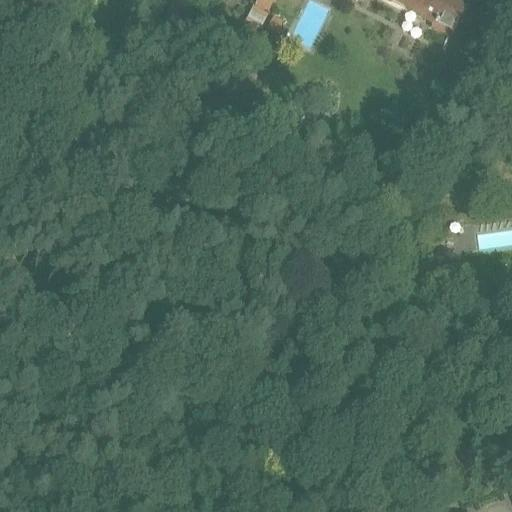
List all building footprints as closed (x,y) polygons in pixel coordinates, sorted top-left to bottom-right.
[(257,0),(254,7),(270,14),(276,0),(257,0)] [(431,28),(449,37),(467,2),(463,0),(379,0),(432,26),(431,28)] [(268,17),(253,9),(246,24),(261,32),(268,17)] [(283,24),(273,19),(267,32),(277,37),(283,24)] [(497,75),(511,84),(511,82),(511,62),(507,60),(497,75)] [(475,101),(484,110),(494,101),(485,91),(475,101)] [(511,257),(501,260),(504,281),(511,279),(511,257)]
